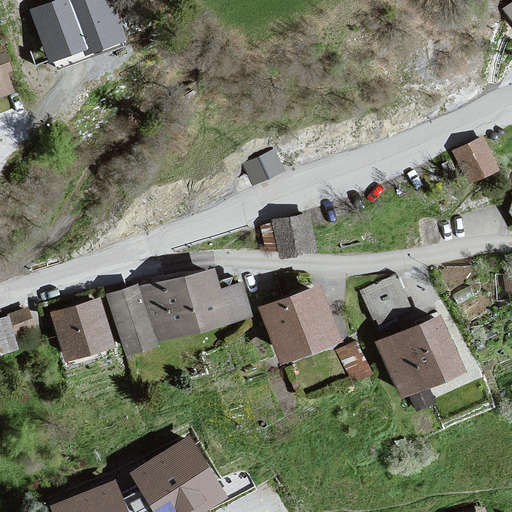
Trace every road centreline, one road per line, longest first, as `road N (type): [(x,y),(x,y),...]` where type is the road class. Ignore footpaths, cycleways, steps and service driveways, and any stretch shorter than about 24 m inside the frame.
road 1 (unclassified): [(511,104),(94,262)]
road 2 (residential): [(511,250),(371,267),(227,254),(135,267),(94,262)]
